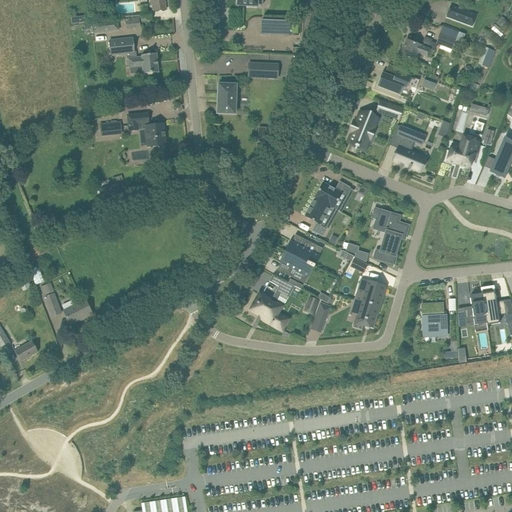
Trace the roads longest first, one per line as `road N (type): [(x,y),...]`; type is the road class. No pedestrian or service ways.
road 1 (residential): [(407,277),(377,344),(297,350),(237,342),(196,316)]
road 2 (unclassified): [(260,232),(220,210),(201,174),(183,0)]
road 3 (unclassified): [(0,404),(185,297)]
road 4 (unclassified): [(306,147),(393,0)]
road 5 (residential): [(306,147),(428,200)]
